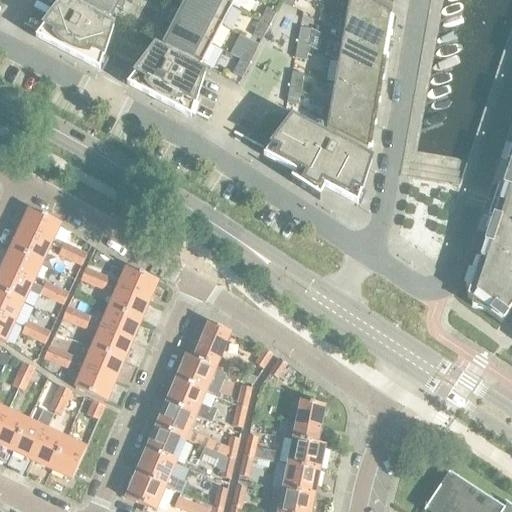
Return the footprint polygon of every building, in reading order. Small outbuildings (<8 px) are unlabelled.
[(106,24),(109,18),(74,0),(73,0),(70,6),(63,2),(35,39),(99,72),(113,28),(106,24)] [(122,12),(125,1),(123,0),(74,0),(109,18),(115,7),(121,10),(120,11),(122,12)] [(188,0),(184,8),(221,26),(231,7),(216,0),(188,0)] [(359,0),(348,0),(346,18),(387,39),(391,16),(359,0)] [(373,0),(392,10),(393,0),(373,0)] [(265,7),(258,21),(268,27),(275,13),(265,7)] [(172,13),(169,24),(211,46),(221,26),(184,8),(179,18),(173,15),(174,14),(172,13)] [(346,18),(342,40),(383,61),(387,39),(346,18)] [(268,27),(258,21),(251,35),(261,41),(268,27)] [(211,46),(169,24),(162,32),(164,33),(170,36),(164,47),(165,47),(200,65),(201,66),(211,46)] [(297,44),(308,46),(311,30),(299,28),(297,44)] [(379,83),(383,61),(342,40),(338,63),(379,83)] [(308,46),(297,44),(294,59),(306,61),(308,46)] [(245,46),(238,59),(248,65),(256,51),(245,46)] [(197,71),(200,65),(165,47),(162,53),(154,49),(126,86),(190,120),(204,75),(197,71)] [(248,65),(238,59),(231,73),(241,79),(248,65)] [(338,63),(334,85),(375,106),(379,83),(338,63)] [(289,88),(300,90),(303,75),(291,73),(289,88)] [(371,128),(375,106),(334,85),(330,107),(371,128)] [(300,90),(289,88),(286,103),(298,105),(300,90)] [(326,131),(366,151),(367,152),(371,128),(330,107),(326,131)] [(320,199),(318,198),(323,189),(357,206),(371,162),(363,157),(366,151),(326,131),(323,137),(291,120),(263,157),(296,175),(293,182),(291,181),(290,182),(319,201),(320,199)] [(492,219),(485,240),(484,244),(466,298),(501,323),(509,312),(511,314),(511,128),(511,127),(510,126),(499,159),(500,159),(501,159),(506,160),(505,166),(506,166),(507,161),(511,162),(502,188),(499,187),(501,182),(499,182),(498,187),(492,185),(492,184),(491,183),(480,216),(481,216),(482,215),(487,217),(486,222),(487,223),(489,218),(492,219)] [(20,231),(50,245),(59,225),(29,211),(20,231)] [(20,231),(10,250),(41,265),(50,245),(20,231)] [(57,256),(69,262),(75,249),(63,243),(57,256)] [(80,267),(86,254),(75,249),(69,262),(80,267)] [(32,284),(41,265),(10,250),(1,270),(32,284)] [(86,269),(80,282),(92,287),(97,274),(86,269)] [(126,269),(117,290),(148,303),(157,282),(126,269)] [(39,295),(50,301),(56,288),(44,283),(41,289),(32,284),(1,270),(0,272),(0,293),(23,304),(28,292),(38,297),(39,295)] [(97,274),(92,287),(104,292),(110,278),(97,274)] [(68,293),(56,288),(50,301),(62,306),(68,293)] [(140,323),(148,303),(117,290),(109,310),(140,323)] [(0,293),(0,317),(13,323),(23,304),(0,293)] [(69,308),(62,322),(75,326),(81,313),(69,308)] [(131,343),(140,323),(109,310),(105,320),(92,314),(91,317),(81,313),(75,326),(87,331),(90,325),(100,329),(131,343)] [(0,341),(4,344),(13,323),(0,317),(0,341)] [(32,340),(38,327),(27,321),(20,334),(32,340)] [(215,370),(230,334),(208,325),(193,360),(215,370)] [(38,327),(32,340),(44,346),(50,333),(38,327)] [(123,362),(131,343),(100,329),(91,349),(123,362)] [(45,361),(56,365),(62,352),(50,348),(45,361)] [(114,382),(123,362),(91,349),(83,368),(83,369),(114,382)] [(262,370),(272,355),(264,350),(254,365),(262,370)] [(56,365),(68,370),(73,357),(62,352),(56,365)] [(0,354),(0,365),(4,368),(8,359),(0,354)] [(186,357),(175,381),(205,394),(215,370),(193,360),(186,357)] [(277,380),(287,365),(279,360),(269,374),(277,380)] [(34,369),(22,363),(16,375),(29,381),(34,369)] [(114,382),(83,369),(75,390),(106,403),(114,382)] [(29,381),(16,375),(11,387),(23,392),(29,381)] [(165,405),(195,417),(211,424),(215,413),(200,406),(205,394),(175,381),(165,405)] [(240,386),(235,406),(247,409),(251,389),(240,386)] [(71,393),(58,387),(53,399),(65,404),(71,393)] [(65,404),(53,399),(47,410),(60,416),(65,404)] [(98,421),(104,407),(91,402),(85,416),(98,421)] [(324,407),(300,402),(293,440),(316,445),(324,407)] [(165,405),(155,428),(185,441),(195,417),(165,405)] [(247,409),(235,406),(231,427),(242,429),(247,409)] [(0,426),(0,446),(12,452),(26,422),(7,413),(0,426)] [(26,422),(12,452),(31,462),(46,431),(26,422)] [(175,464),(185,441),(155,428),(145,452),(175,464)] [(46,431),(31,462),(51,471),(65,440),(46,431)] [(242,456),(253,458),(258,438),(247,436),(242,456)] [(229,437),(224,457),(235,460),(239,439),(229,437)] [(65,440),(51,471),(71,480),(85,450),(65,440)] [(293,440),(287,466),(319,472),(324,446),(316,445),(293,440)] [(135,476),(165,488),(181,495),(186,484),(170,477),(175,464),(145,452),(135,476)] [(253,458),(242,456),(237,476),(248,478),(253,458)] [(235,460),(224,457),(219,477),(230,480),(235,460)] [(287,466),(282,491),(314,497),(319,472),(287,466)] [(423,511),(424,511),(426,509),(429,511),(511,511),(511,506),(504,502),(504,503),(506,505),(503,509),(448,473),(423,511)] [(154,511),(165,488),(135,476),(125,500),(154,511)] [(230,506),(241,508),(246,488),(235,486),(230,506)] [(212,508),(223,511),(227,490),(217,487),(212,508)] [(310,511),(314,497),(282,491),(278,511),(310,511)] [(209,511),(178,499),(174,509),(180,511),(209,511)]
